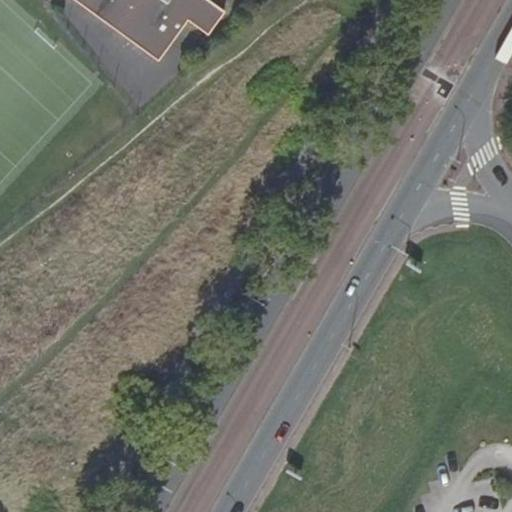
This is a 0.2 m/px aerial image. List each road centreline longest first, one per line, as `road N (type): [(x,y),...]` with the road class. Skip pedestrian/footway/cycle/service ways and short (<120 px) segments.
road 1 (primary): [(440,0),(144,511)]
road 2 (primary): [(229,511),(401,215)]
road 3 (primary): [(401,215),(472,94)]
